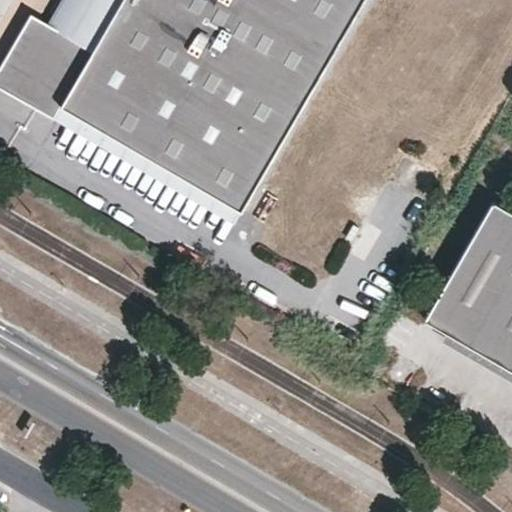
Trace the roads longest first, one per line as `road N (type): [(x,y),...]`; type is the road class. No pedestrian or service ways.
road 1 (primary): [(304,511),(0,332)]
road 2 (primary): [(0,374),(235,511)]
